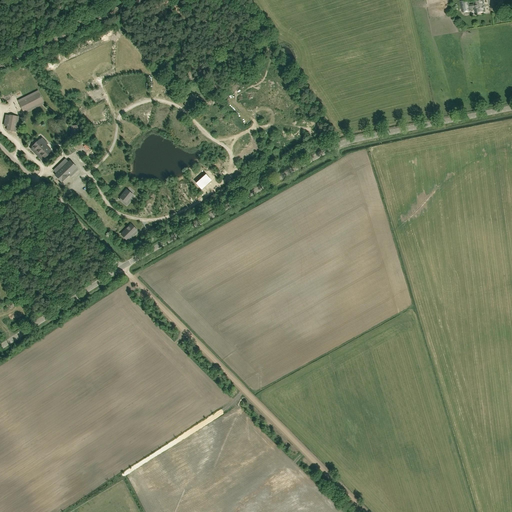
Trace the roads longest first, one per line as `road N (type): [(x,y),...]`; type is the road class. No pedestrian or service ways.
road 1 (unclassified): [(120,267),(325,153),(511,107)]
road 2 (track): [(365,511),(120,267)]
road 3 (unclassified): [(120,267),(0,146)]
road 4 (track): [(0,67),(141,0)]
road 5 (unclassified): [(0,347),(120,267)]
